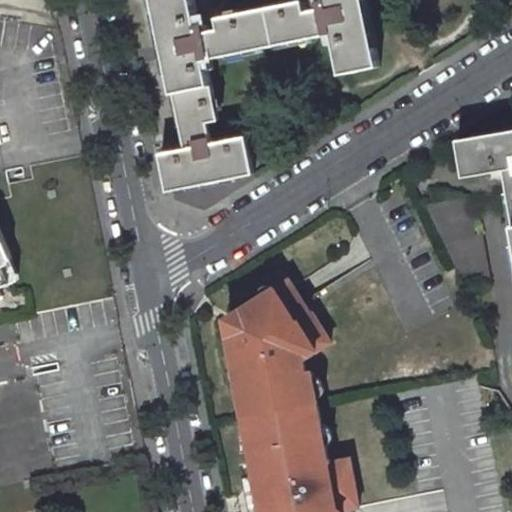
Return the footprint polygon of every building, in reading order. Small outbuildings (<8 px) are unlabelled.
[(201,26),(195,0),(156,0),(176,92),(212,85),(207,60),(279,45),(271,8),(221,18),(224,29),(209,33),(207,24),(201,26)] [(306,1),(271,8),(279,45),(336,33),(344,74),(381,66),(367,0),(325,0),(322,1),(324,9),(309,12),(306,1)] [(219,120),(212,85),(176,92),(188,149),(162,154),(169,191),(255,173),(247,137),(213,144),(208,122),(219,120)] [(511,131),(457,141),(464,177),(505,170),(511,212),(511,131)] [(470,196),(424,205),(462,283),(490,278),(482,233),(477,234),(470,196)] [(226,331),(242,409),(243,413),(317,399),(316,395),(310,367),(303,368),(301,355),(329,337),(311,310),(309,311),(286,278),(236,310),(233,311),(230,314),(229,315),(227,317),(226,320),(225,324),(225,327),(225,329),(226,331)] [(351,511),(353,510),(362,509),(353,464),(334,467),(330,464),(317,399),(243,413),(254,457),(259,478),(267,511),(351,511)]
